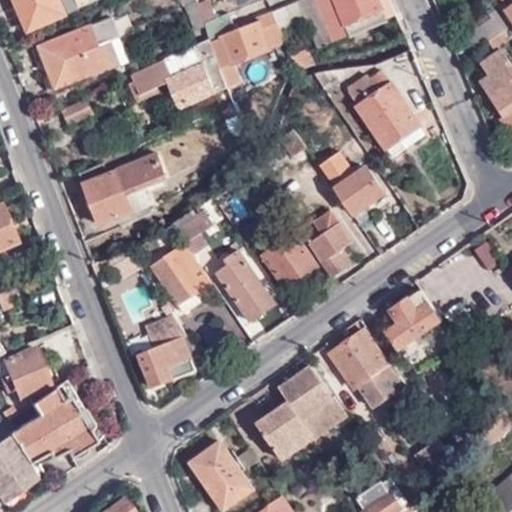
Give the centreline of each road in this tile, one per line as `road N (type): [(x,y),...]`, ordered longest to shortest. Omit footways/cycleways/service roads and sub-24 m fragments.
road 1 (residential): [(144,447),(487,203)]
road 2 (residential): [(0,97),(144,447)]
road 3 (residential): [(487,203),(403,0)]
